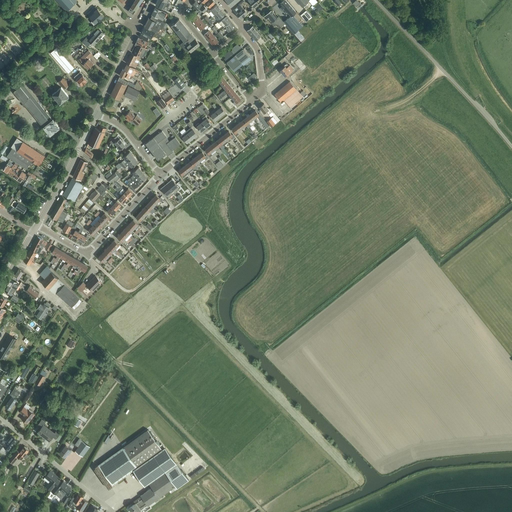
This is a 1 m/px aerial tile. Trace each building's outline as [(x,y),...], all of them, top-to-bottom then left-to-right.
[(56,0),(66,11),(74,4),(70,0),(56,0)] [(134,0),(130,7),(128,11),(133,14),(142,0),(134,0)] [(163,0),(157,0),(156,5),(165,9),(166,6),(171,9),(173,5),(168,2),(163,0)] [(201,8),(200,9),(203,12),(207,9),(205,7),(207,5),(210,7),(215,2),(213,0),(209,0),(203,6),(201,8)] [(240,5),(233,10),(240,18),(247,12),(248,12),(248,11),(245,8),(244,9),(240,4),(244,1),(243,0),(239,0),(237,2),(240,5)] [(293,15),(296,12),(285,0),(283,0),(280,3),(283,6),(281,8),(285,13),(287,12),(291,16),(291,17),(293,15)] [(195,1),(192,4),(196,10),(194,12),(196,14),(198,12),(198,11),(200,9),(201,8),(203,6),(201,3),(199,5),(195,1)] [(211,11),(209,13),(212,16),(214,15),(221,9),(217,4),(210,10),(211,11)] [(163,20),(167,12),(155,7),(151,14),(163,20)] [(96,23),(104,16),(97,8),(92,12),(91,11),(87,13),(89,15),(89,16),(93,20),(91,22),(94,25),(96,23)] [(221,9),(214,15),(218,20),(225,14),(221,9)] [(267,17),(273,24),(275,22),(279,28),(285,24),(278,16),(277,17),(271,10),(264,16),(266,18),(267,17)] [(304,12),(300,15),(306,22),(309,19),(307,16),(308,16),(310,14),(307,11),(306,10),(304,12)] [(166,22),(152,15),(150,18),(149,18),(144,26),(157,33),(160,28),(162,29),(166,22)] [(196,24),(201,20),(197,15),(192,19),(196,24)] [(288,18),(284,22),(294,34),(303,26),(297,20),(293,15),(291,17),(291,16),(288,18)] [(225,26),(231,21),(226,16),(219,23),(221,25),(222,24),(224,27),(225,26)] [(201,20),(196,24),(201,30),(206,26),(208,24),(204,18),(201,20)] [(179,19),(171,25),(184,41),(184,42),(180,44),(186,52),(189,50),(190,52),(200,45),(195,39),(192,35),(179,19)] [(231,21),(225,26),(227,28),(226,29),(229,32),(235,27),(231,21)] [(253,26),(247,30),(256,40),(261,36),(253,26)] [(144,27),(141,33),(151,38),(154,32),(144,27)] [(91,32),(94,35),(95,33),(100,38),(104,33),(98,28),(96,31),(94,29),(92,31),(91,32)] [(209,40),(214,36),(210,30),(204,35),(209,40)] [(94,45),(100,38),(95,33),(94,35),(89,40),(86,37),(82,42),(87,47),(91,42),(94,45)] [(214,36),(209,40),(213,46),(218,41),(214,36)] [(148,41),(139,37),(138,37),(136,43),(145,47),(148,41)] [(148,48),(145,47),(136,43),(135,45),(137,46),(134,53),(144,58),(148,48)] [(234,51),(232,52),(241,62),(243,65),(251,59),(249,56),(249,55),(244,48),(243,49),(241,45),(239,46),(237,44),(233,48),(233,49),(234,51)] [(51,52),(50,53),(68,73),(74,68),(57,47),(56,48),(51,52)] [(88,58),(92,55),(88,50),(79,59),(88,69),(93,64),(88,58)] [(241,62),(232,52),(231,53),(230,51),(228,51),(224,55),(226,57),(224,58),(227,62),(226,62),(232,69),(241,62)] [(128,58),(138,62),(140,57),(131,53),(128,58)] [(138,62),(128,58),(126,63),(135,67),(136,68),(138,62)] [(152,72),(153,71),(147,63),(144,65),(147,69),(149,67),(152,72)] [(285,76),(293,69),(290,65),(289,65),(287,63),(284,66),(284,67),(280,70),(285,76)] [(127,64),(124,70),(127,72),(125,75),(130,78),(132,74),(134,75),(136,71),(139,73),(140,71),(127,64)] [(124,70),(123,69),(120,75),(129,80),(130,78),(125,75),(127,72),(124,70)] [(82,86),(88,80),(80,72),(74,77),(82,86)] [(222,85),(227,81),(222,75),(218,78),(217,78),(214,80),(216,82),(219,80),(222,85)] [(119,77),(110,94),(120,99),(127,83),(134,87),(135,84),(119,77)] [(64,89),(69,85),(63,78),(58,82),(64,89)] [(175,82),(177,84),(181,89),(185,86),(181,81),(179,79),(175,82)] [(14,91),(24,104),(22,105),(24,107),(26,105),(43,127),(52,120),(47,113),(47,112),(46,111),(20,80),(11,88),(14,91)] [(219,97),(231,87),(227,81),(222,85),(225,89),(222,92),(217,95),(219,97)] [(300,93),(290,81),(274,94),(281,102),(284,99),(290,107),(303,96),(306,93),(303,90),(300,93)] [(135,101),(139,92),(128,86),(124,95),(135,101)] [(60,104),(69,96),(61,87),(57,90),(56,89),(55,90),(56,91),(52,94),(60,104)] [(231,96),(236,92),(231,87),(219,97),(220,99),(228,92),(231,96)] [(236,92),(231,96),(235,100),(233,102),(234,104),(237,102),(236,101),(240,98),(236,92)] [(164,99),(168,104),(174,99),(171,94),(164,99)] [(162,108),(166,105),(161,98),(157,101),(162,108)] [(270,113),(272,112),(269,109),(268,109),(264,103),(259,107),(264,113),(266,111),(269,114),(270,113)] [(200,106),(205,112),(207,114),(210,112),(203,104),(202,104),(200,106)] [(220,116),(226,112),(221,107),(216,111),(220,116)] [(130,110),(125,115),(127,117),(126,119),(129,122),(131,120),(137,125),(143,120),(137,115),(135,116),(135,115),(130,110)] [(249,114),(253,119),(257,116),(259,118),(261,116),(259,113),(258,114),(255,110),(249,114)] [(215,120),(220,116),(216,111),(211,115),(215,120)] [(244,119),(250,127),(251,126),(249,122),(253,119),(249,114),(244,119)] [(206,127),(211,123),(207,118),(205,117),(203,118),(204,120),(202,122),(206,127)] [(271,118),(267,121),(271,127),(275,124),(271,118)] [(53,119),(52,120),(43,127),(44,127),(50,135),(54,132),(56,130),(60,127),(53,119)] [(238,123),(241,128),(245,125),(248,128),(250,127),(244,119),(238,123)] [(201,131),(206,127),(202,122),(199,124),(199,123),(196,125),(201,131)] [(241,128),(238,123),(232,128),(235,132),(234,133),(236,136),(239,134),(237,132),(241,128)] [(98,129),(95,127),(88,143),(98,147),(106,128),(100,125),(98,129)] [(193,129),(188,133),(192,139),(197,135),(193,129)] [(175,137),(172,139),(172,140),(169,142),(169,141),(166,137),(166,136),(162,131),(154,137),(153,137),(145,143),(149,147),(156,156),(158,160),(166,154),(167,156),(173,151),(172,150),(180,144),(175,137)] [(192,139),(188,133),(186,131),(181,135),(187,143),(192,139)] [(223,136),(228,142),(227,140),(231,137),(233,139),(235,137),(233,134),(232,135),(229,131),(223,136)] [(120,149),(125,145),(120,138),(117,135),(112,138),(113,139),(110,142),(109,142),(108,146),(110,147),(111,144),(112,144),(115,142),(118,146),(117,146),(119,149),(120,149)] [(217,140),(223,148),(224,148),(225,147),(224,145),(228,142),(223,136),(217,140)] [(211,145),(215,149),(219,146),(222,149),(223,148),(217,140),(211,145)] [(39,165),(45,156),(23,141),(17,150),(12,148),(7,156),(26,168),(31,160),(39,165)] [(215,149),(211,145),(205,149),(209,153),(208,154),(210,157),(212,155),(211,153),(215,149)] [(93,153),(86,148),(84,152),(91,157),(93,153)] [(122,165),(134,157),(130,151),(123,156),(126,159),(123,161),(123,160),(120,162),(122,165)] [(196,157),(200,161),(204,158),(206,160),(208,158),(206,155),(205,156),(202,152),(196,157)] [(134,157),(122,165),(124,168),(127,166),(127,165),(129,164),(132,167),(138,162),(134,157)] [(190,161),(197,169),(198,168),(196,164),(200,161),(196,157),(190,161)] [(81,159),(73,176),(79,179),(80,177),(81,177),(83,172),(86,166),(87,162),(81,159)] [(3,169),(8,172),(13,165),(9,161),(3,169)] [(185,166),(190,172),(194,169),(195,170),(197,169),(190,161),(185,166)] [(8,172),(12,175),(16,170),(14,169),(14,168),(16,169),(17,168),(17,167),(18,166),(15,164),(14,165),(13,165),(8,172)] [(132,176),(130,177),(130,178),(132,180),(143,172),(139,166),(132,171),(135,174),(132,176)] [(190,172),(185,166),(179,170),(182,174),(181,175),(183,177),(186,176),(190,172)] [(12,175),(17,178),(21,171),(20,170),(18,172),(16,170),(12,175)] [(21,182),(25,177),(27,173),(26,174),(22,171),(21,171),(17,178),(21,181),(21,182)] [(95,180),(98,175),(93,172),(92,171),(90,174),(92,175),(90,177),(95,180)] [(27,185),(26,186),(32,190),(34,187),(27,183),(31,176),(34,178),(36,176),(32,173),(32,174),(28,172),(27,173),(25,177),(21,182),(27,185)] [(115,172),(110,177),(113,181),(112,181),(112,182),(118,175),(116,172),(115,172)] [(132,180),(130,182),(126,184),(133,190),(140,184),(142,183),(141,181),(147,177),(143,172),(132,180)] [(119,188),(128,197),(132,192),(128,188),(126,191),(125,190),(125,191),(120,187),(121,186),(116,181),(119,178),(118,177),(119,176),(118,175),(112,182),(119,188)] [(72,178),(63,195),(71,199),(80,183),(72,178)] [(172,180),(167,184),(174,193),(180,189),(172,180)] [(162,188),(161,188),(169,197),(174,193),(167,184),(162,188)] [(117,190),(121,194),(118,197),(119,198),(124,202),(128,197),(119,188),(117,190)] [(94,201),(100,194),(96,190),(89,197),(94,201)] [(151,200),(155,204),(159,200),(161,202),(163,199),(161,197),(160,198),(156,194),(151,200)] [(62,196),(50,216),(57,220),(57,219),(63,222),(68,213),(62,210),(64,206),(63,205),(65,203),(67,205),(70,200),(62,196)] [(112,205),(111,205),(116,209),(121,205),(117,201),(114,203),(111,200),(111,201),(109,199),(107,201),(112,205)] [(24,213),(27,208),(15,200),(8,209),(12,212),(15,207),(24,213)] [(146,206),(153,212),(155,211),(152,208),(155,204),(151,200),(146,206)] [(111,205),(110,207),(109,206),(106,209),(112,214),(116,209),(111,205)] [(141,211),(145,215),(149,211),(152,214),(153,212),(146,206),(141,211)] [(145,215),(141,211),(136,216),(140,220),(139,221),(142,223),(144,221),(142,219),(145,215)] [(100,217),(105,222),(109,217),(105,213),(100,217)] [(96,221),(101,226),(105,222),(100,217),(96,221)] [(133,219),(129,224),(134,228),(135,229),(136,230),(138,228),(137,227),(140,225),(133,219)] [(68,233),(72,226),(74,223),(68,220),(63,229),(68,233)] [(92,226),(97,230),(101,226),(96,221),(92,226)] [(125,228),(130,233),(134,228),(129,224),(125,228)] [(78,238),(84,228),(81,226),(80,229),(78,232),(76,230),(73,235),(78,238)] [(97,230),(92,226),(88,230),(93,234),(97,230)] [(84,228),(78,238),(84,242),(85,239),(87,240),(90,236),(87,235),(86,236),(84,235),(84,234),(86,230),(84,228)] [(130,233),(125,228),(121,232),(126,237),(128,239),(131,241),(132,239),(128,235),(130,233)] [(135,232),(142,239),(144,237),(143,236),(136,230),(135,232)] [(121,232),(117,237),(122,241),(124,239),(127,241),(128,239),(126,237),(121,232)] [(31,249),(37,252),(39,254),(44,245),(46,247),(48,242),(43,240),(42,243),(41,242),(43,239),(38,236),(31,249)] [(134,247),(135,245),(131,241),(128,239),(127,241),(134,247)] [(110,244),(115,249),(119,244),(114,240),(110,244)] [(106,249),(111,253),(115,249),(110,244),(106,249)] [(57,256),(61,250),(55,247),(52,252),(55,253),(55,254),(57,256)] [(31,249),(24,260),(30,264),(31,262),(33,264),(34,262),(32,261),(37,252),(31,249)] [(103,253),(107,257),(111,253),(106,249),(103,253)] [(63,258),(66,253),(61,250),(57,256),(60,257),(60,256),(63,258)] [(66,253),(63,258),(66,260),(65,261),(68,262),(72,256),(66,253)] [(107,257),(103,253),(99,257),(103,262),(107,257)] [(74,265),(77,259),(72,256),(68,262),(67,265),(65,267),(67,269),(70,263),(71,264),(71,263),(74,265)] [(77,259),(74,265),(77,266),(76,267),(79,268),(82,263),(77,259)] [(78,271),(76,274),(78,275),(81,270),(82,269),(85,271),(88,266),(82,263),(79,268),(78,271)] [(72,307),(80,298),(65,284),(51,271),(52,270),(47,266),(40,274),(45,278),(41,282),(56,294),(57,293),(72,307)] [(19,268),(15,275),(19,278),(23,271),(19,268)] [(93,291),(102,282),(95,276),(87,284),(87,285),(83,282),(77,287),(86,296),(87,294),(83,290),(85,287),(87,288),(89,287),(93,291)] [(12,279),(8,285),(16,289),(18,290),(20,286),(24,288),(26,285),(21,281),(20,284),(19,284),(19,283),(12,279)] [(35,297),(39,293),(36,290),(29,284),(25,289),(26,290),(32,295),(35,297)] [(16,289),(8,285),(5,291),(13,295),(11,298),(17,301),(19,297),(14,294),(16,289)] [(41,303),(40,304),(38,307),(46,312),(51,304),(47,301),(46,303),(45,302),(43,305),(41,303)] [(45,317),(47,313),(46,312),(38,307),(34,312),(37,314),(37,315),(42,318),(43,316),(45,317)] [(16,318),(14,319),(20,323),(21,322),(24,317),(18,313),(15,317),(16,318)] [(5,342),(0,350),(0,355),(5,359),(17,339),(9,334),(5,342)] [(71,339),(67,345),(71,348),(72,346),(74,347),(75,346),(73,345),(75,342),(71,339)] [(23,368),(20,374),(24,377),(30,367),(26,364),(23,368)] [(10,370),(8,373),(11,375),(11,376),(10,378),(14,380),(15,379),(17,375),(13,373),(10,370)] [(29,380),(34,382),(37,376),(33,373),(29,380)] [(40,386),(45,376),(41,373),(35,383),(40,386)] [(8,402),(6,406),(10,409),(14,402),(17,399),(14,397),(15,395),(17,397),(20,392),(15,388),(7,400),(8,402)] [(35,414),(29,409),(28,409),(24,406),(20,411),(24,415),(21,418),(24,419),(23,420),(25,421),(26,421),(28,423),(35,414)] [(77,415),(80,410),(74,407),(72,412),(77,415)] [(74,421),(73,424),(75,425),(78,427),(81,420),(76,417),(74,421)] [(43,436),(50,428),(44,424),(45,422),(42,419),(37,425),(41,427),(38,431),(43,436)] [(50,428),(43,436),(49,440),(52,436),(56,439),(60,433),(56,430),(55,432),(50,428)] [(149,430),(100,464),(114,484),(134,470),(145,485),(149,482),(150,483),(152,487),(141,495),(132,501),(134,504),(129,507),(132,511),(137,511),(141,510),(141,509),(148,504),(148,505),(158,498),(173,488),(175,490),(189,480),(166,447),(163,449),(162,448),(164,447),(163,445),(161,447),(149,430)] [(4,436),(0,433),(0,449),(0,450),(3,446),(8,450),(13,444),(18,439),(13,435),(6,442),(2,439),(4,436)] [(82,441),(75,451),(83,456),(90,446),(82,441)] [(69,453),(72,450),(65,445),(60,453),(65,457),(68,452),(69,453)] [(13,455),(10,460),(14,463),(19,456),(22,459),(24,456),(27,458),(30,454),(27,452),(29,450),(24,446),(20,451),(17,449),(12,454),(13,455)] [(33,484),(40,473),(35,470),(28,481),(33,484)] [(51,490),(59,480),(57,478),(58,476),(51,470),(45,477),(50,481),(46,486),(51,490)] [(59,480),(51,490),(56,494),(60,489),(65,494),(71,487),(64,481),(62,483),(59,480)] [(75,498),(73,497),(70,501),(71,502),(68,506),(72,508),(73,505),(75,506),(75,505),(77,506),(76,507),(80,509),(82,511),(88,502),(86,500),(83,498),(84,497),(78,493),(75,498)]
